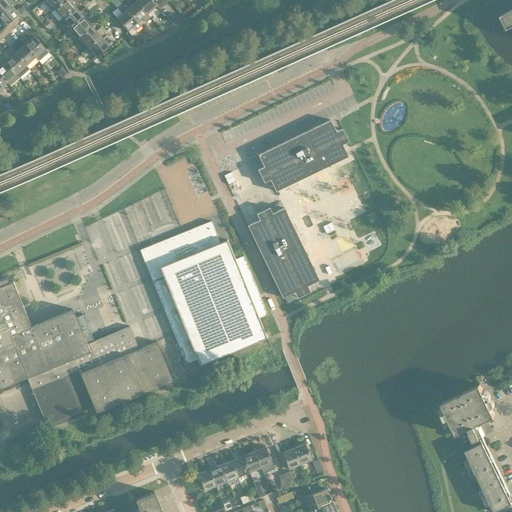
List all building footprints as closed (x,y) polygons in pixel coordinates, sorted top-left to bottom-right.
[(0,0),(0,14),(11,5),(14,3),(11,0),(9,2),(6,0),(0,0)] [(50,12),(54,9),(64,0),(44,0),(41,3),(42,3),(50,12)] [(64,0),(54,9),(62,19),(75,7),(81,2),(78,0),(64,0)] [(138,22),(142,18),(146,22),(150,18),(151,18),(147,14),(136,1),(134,0),(126,0),(131,5),(126,9),(138,22)] [(147,14),(157,6),(151,0),(136,0),(136,1),(147,14)] [(151,0),(157,6),(160,9),(162,7),(169,1),(170,1),(169,0),(151,0)] [(209,3),(197,12),(200,16),(212,10),(209,3)] [(141,26),(138,22),(126,9),(122,4),(117,8),(122,13),(116,18),(128,31),(133,27),(136,30),(141,26)] [(11,5),(0,14),(0,20),(5,26),(5,27),(22,12),(19,9),(17,11),(11,5)] [(71,28),(84,17),(89,12),(85,7),(80,12),(75,7),(62,19),(71,28)] [(511,9),(502,15),(502,16),(501,17),(506,27),(507,27),(508,28),(511,25),(511,9)] [(79,38),(92,26),(97,21),(93,17),(88,21),(84,17),(71,28),(79,38)] [(87,47),(101,36),(106,31),(102,26),(97,31),(92,26),(79,38),(87,47)] [(29,40),(24,44),(36,57),(35,57),(39,61),(48,53),(45,49),(34,36),(29,30),(28,30),(28,31),(24,35),(29,40)] [(101,36),(87,47),(96,57),(109,45),(115,40),(114,40),(110,36),(109,37),(107,35),(103,39),(101,36)] [(26,66),(35,57),(36,57),(24,44),(19,39),(15,43),(19,48),(14,53),(26,66)] [(30,69),(26,66),(14,53),(10,47),(5,51),(10,57),(5,61),(17,74),(20,78),(20,77),(29,69),(29,70),(30,69)] [(20,78),(17,74),(5,61),(0,56),(0,64),(0,65),(0,74),(7,83),(10,86),(11,86),(10,86),(20,78)] [(67,73),(62,68),(57,72),(62,78),(67,73)] [(259,169),(257,170),(258,170),(263,182),(264,182),(266,181),(270,179),(275,191),(303,178),(336,162),(348,156),(346,154),(342,145),(346,143),(348,142),(347,141),(342,130),(342,129),(340,130),(336,132),(330,120),(258,155),(263,167),(259,169)] [(231,172),(224,176),(228,185),(235,181),(231,172)] [(310,292),(307,286),(319,280),(284,208),(272,214),(269,208),(256,214),(259,220),(247,225),(282,297),(294,292),(297,298),(310,292)] [(220,242),(211,221),(140,250),(174,335),(186,364),(197,359),(199,365),(266,338),(258,318),(268,314),(261,299),(244,256),(235,259),(227,240),(220,242)] [(0,388),(18,381),(27,377),(28,381),(29,381),(42,415),(44,419),(47,426),(47,425),(87,409),(94,406),(95,410),(96,413),(172,382),(173,381),(172,380),(160,351),(156,342),(147,346),(139,349),(138,348),(130,326),(125,328),(108,335),(93,341),(82,314),(75,317),(75,316),(73,309),(44,321),(31,326),(12,281),(9,283),(8,282),(6,278),(0,280),(0,388)] [(465,451),(487,497),(494,511),(495,511),(511,504),(511,502),(511,501),(511,495),(482,436),(488,434),(490,426),(489,422),(488,423),(486,420),(495,416),(480,384),(442,403),(457,434),(470,428),(471,431),(470,431),(475,440),(480,437),(482,442),(465,451)] [(305,443),(293,448),(300,465),(312,460),(305,443)] [(265,446),(254,451),(261,468),(263,473),(274,469),(272,463),(269,455),(270,454),(268,447),(266,448),(265,446)] [(293,448),(282,452),(289,469),(300,465),(293,448)] [(254,451),(243,455),(250,472),(261,468),(254,451)] [(243,455),(231,460),(238,477),(250,472),(243,455)] [(231,460),(220,464),(227,482),(229,486),(240,481),(238,477),(231,460)] [(318,460),(312,462),(317,474),(323,471),(318,460)] [(220,464),(209,469),(216,486),(227,482),(220,464)] [(209,469),(197,474),(201,483),(200,483),(202,490),(204,489),(204,491),(216,486),(209,469)] [(290,471),(284,473),(289,485),(294,483),(290,471)] [(284,473),(279,476),(283,487),(289,485),(284,473)] [(326,488),(304,498),(309,511),(312,510),(332,501),(328,492),(326,488)] [(140,511),(162,511),(154,492),(135,499),(140,511)] [(251,493),(246,495),(248,502),(254,499),(251,493)] [(246,495),(240,498),(243,504),(248,502),(246,495)] [(284,495),(276,498),(279,504),(286,500),(284,495)] [(233,496),(222,500),(226,511),(237,506),(233,496)] [(336,511),(332,501),(312,510),(312,511),(336,511)]
